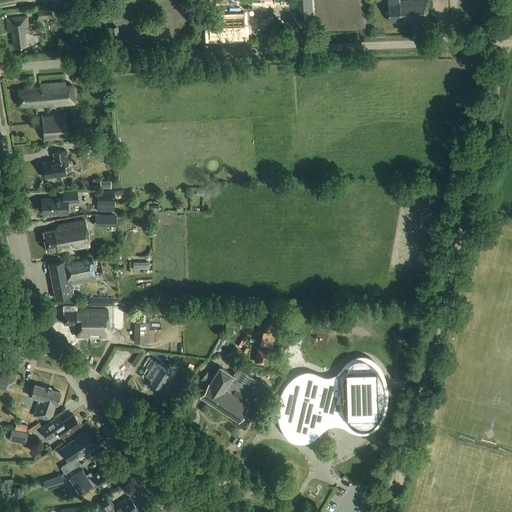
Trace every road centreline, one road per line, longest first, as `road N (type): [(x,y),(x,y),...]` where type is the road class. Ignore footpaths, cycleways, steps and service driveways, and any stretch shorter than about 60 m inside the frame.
road 1 (track): [(511,29),(388,511)]
road 2 (unclassified): [(301,51),(0,68)]
road 3 (unclassified): [(301,51),(511,42)]
road 4 (tertiary): [(54,347),(19,272),(0,152)]
road 5 (unclassified): [(244,492),(238,477),(115,396),(93,399)]
road 6 (tertiary): [(93,399),(171,511)]
